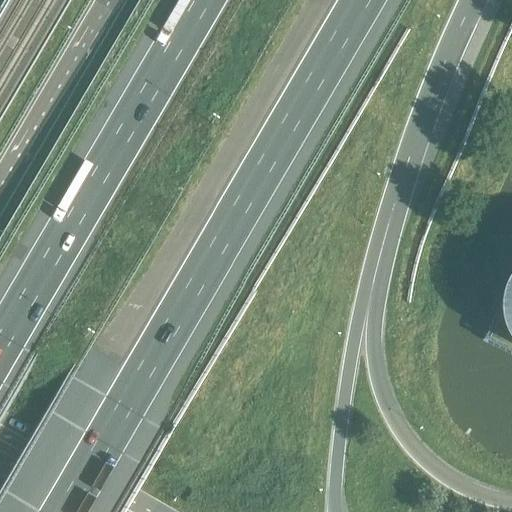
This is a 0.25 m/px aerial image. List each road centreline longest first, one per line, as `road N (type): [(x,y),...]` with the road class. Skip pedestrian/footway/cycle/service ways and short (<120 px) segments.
road 1 (motorway): [(66,511),(366,0)]
road 2 (motorway): [(511,502),(448,479),(402,432),(384,394),(374,334),(407,149)]
road 3 (motorway): [(206,0),(0,352)]
road 4 (motorway): [(333,511),(355,325),(407,149)]
road 5 (motorway): [(113,0),(0,189)]
road 6 (secondary): [(158,511),(0,423)]
road 7 (motorway): [(407,149),(478,0)]
